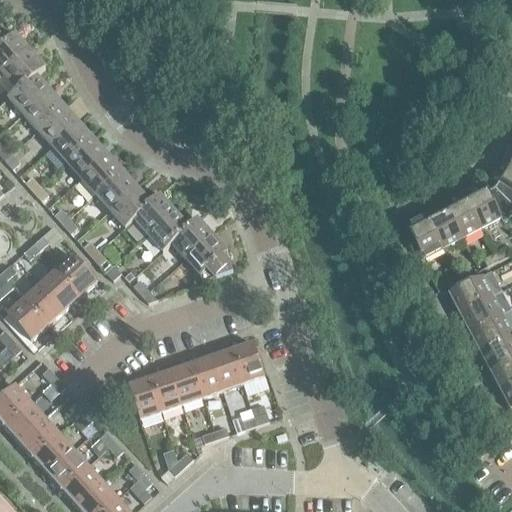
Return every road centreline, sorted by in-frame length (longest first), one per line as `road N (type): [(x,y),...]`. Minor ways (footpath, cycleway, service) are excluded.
road 1 (residential): [(282,286),(262,216),(244,195),(159,150),(120,117),(59,7),(36,0)]
road 2 (residential): [(73,391),(142,329),(282,286)]
road 3 (residential): [(334,486),(338,454),(282,286)]
road 4 (residential): [(334,486),(217,483),(186,511)]
